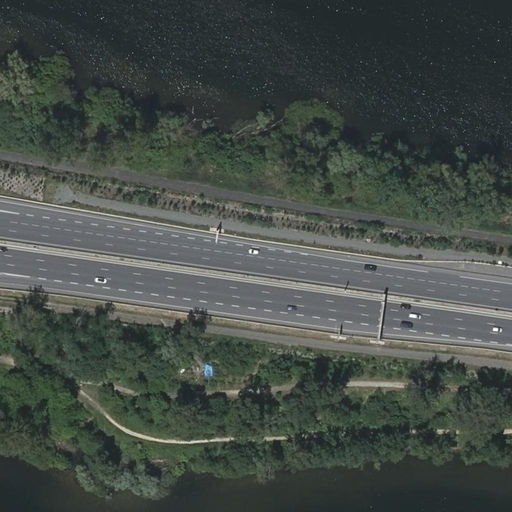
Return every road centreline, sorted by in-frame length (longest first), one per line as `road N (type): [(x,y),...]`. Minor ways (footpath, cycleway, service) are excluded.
road 1 (motorway): [(511,295),(52,227)]
road 2 (motorway): [(212,288),(511,331)]
road 3 (motorway): [(0,258),(212,288)]
road 4 (motorway): [(0,278),(212,288)]
